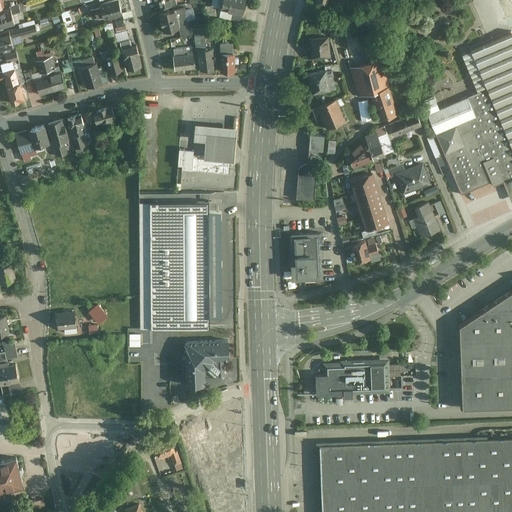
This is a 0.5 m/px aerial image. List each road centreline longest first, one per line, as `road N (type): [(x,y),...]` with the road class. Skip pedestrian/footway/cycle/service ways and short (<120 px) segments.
road 1 (primary): [(262,336),(259,195),(269,85)]
road 2 (residential): [(355,320),(329,179),(336,159),(367,127),(363,105)]
road 3 (residential): [(264,389),(140,427),(51,423)]
road 4 (residential): [(511,229),(355,320)]
road 5 (residential): [(39,296),(0,127)]
road 6 (residential): [(157,84),(0,127)]
road 7 (residential): [(51,423),(39,381),(39,296)]
road 8 (primary): [(269,511),(264,389)]
